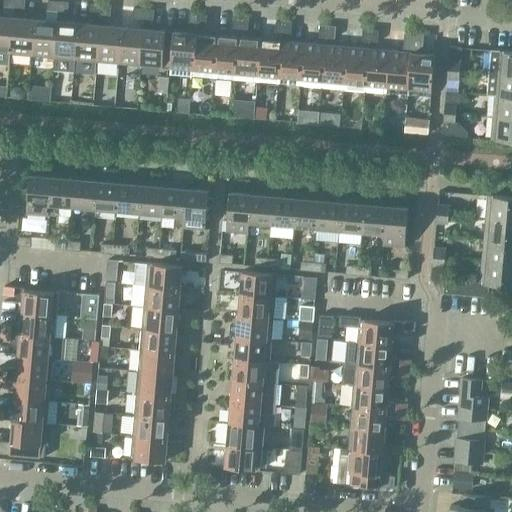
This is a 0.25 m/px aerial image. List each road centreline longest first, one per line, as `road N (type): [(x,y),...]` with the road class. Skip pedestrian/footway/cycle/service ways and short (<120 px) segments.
road 1 (residential): [(418,510),(0,477)]
road 2 (residential): [(418,510),(430,299)]
road 3 (residential): [(445,12),(284,0)]
